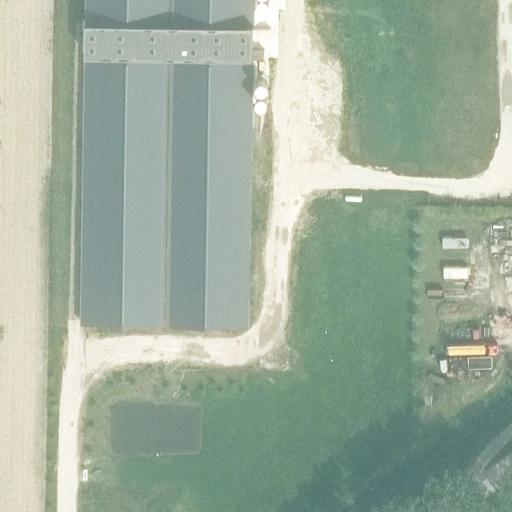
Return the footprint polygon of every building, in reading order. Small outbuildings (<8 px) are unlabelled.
[(253,0),(86,0),(81,321),(81,323),(248,326),(248,325),(249,271),(252,58),(264,58),(264,49),(253,49),(253,0)] [(486,125),(488,20),(434,19),(433,56),(447,56),(447,71),(435,71),(435,79),(447,79),(447,87),(463,87),(462,125),(486,125)] [(401,61),(321,59),(318,241),(398,242),(401,61)] [(469,329),(471,342),(494,339),(492,326),(469,329)] [(494,341),(470,344),(472,355),(495,352),(494,341)]
